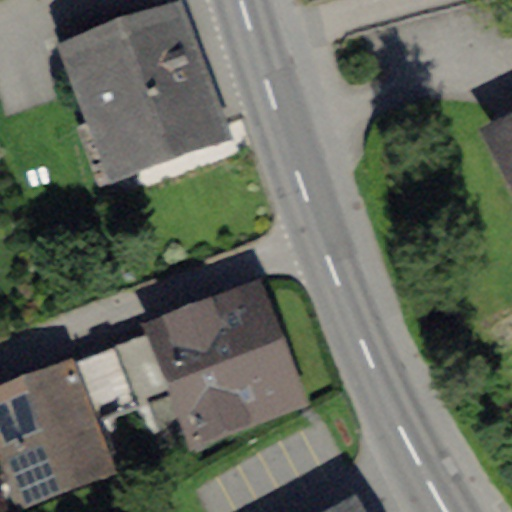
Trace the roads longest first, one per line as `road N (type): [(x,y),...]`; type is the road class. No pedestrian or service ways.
road 1 (residential): [(323,247),(0,378)]
road 2 (secondary): [(240,0),(323,247)]
road 3 (secondary): [(323,247),(409,457)]
